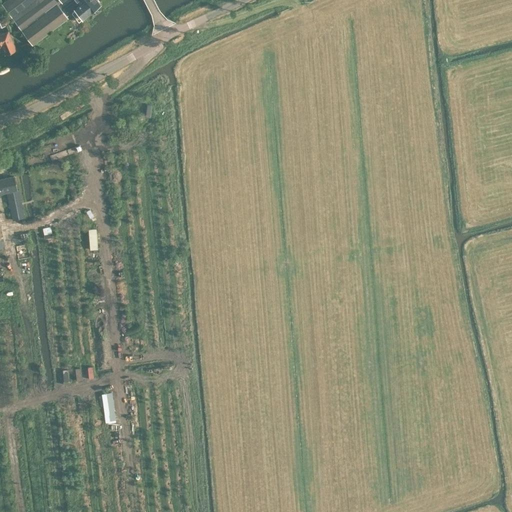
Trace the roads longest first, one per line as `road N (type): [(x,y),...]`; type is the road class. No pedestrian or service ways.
road 1 (track): [(0,143),(103,90),(167,30)]
road 2 (tertiary): [(0,115),(106,68),(167,30)]
